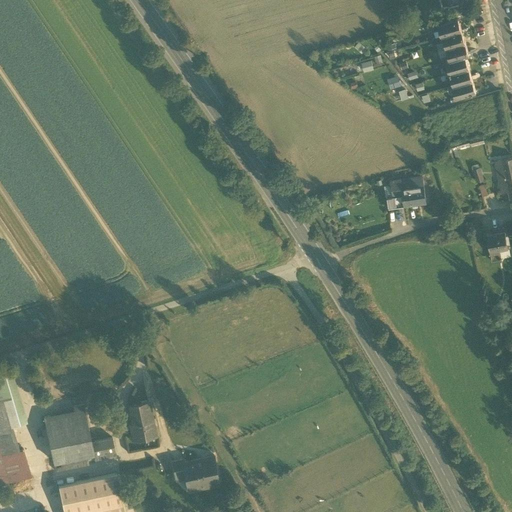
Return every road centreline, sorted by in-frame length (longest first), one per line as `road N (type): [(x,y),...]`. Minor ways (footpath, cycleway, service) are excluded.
road 1 (primary): [(138,0),(315,257)]
road 2 (unclassified): [(0,358),(284,270)]
road 3 (primary): [(315,257),(463,511)]
road 4 (unclassified): [(427,511),(375,412),(284,270)]
road 5 (residential): [(351,250),(426,222),(511,212)]
